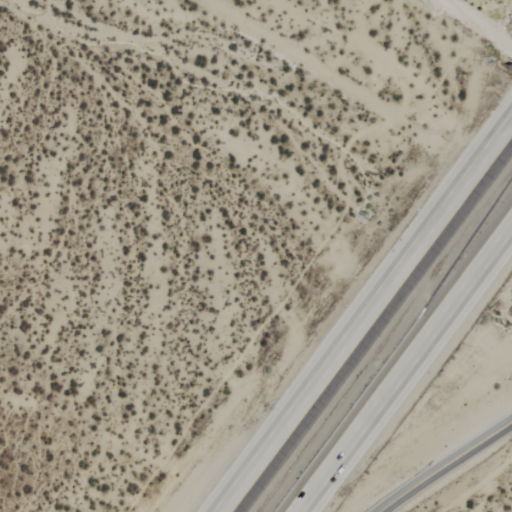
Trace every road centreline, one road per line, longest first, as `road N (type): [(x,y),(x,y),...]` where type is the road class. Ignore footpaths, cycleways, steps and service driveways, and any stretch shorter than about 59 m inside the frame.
road 1 (motorway): [(511,113),(220,511)]
road 2 (motorway): [(293,511),(511,221)]
road 3 (tertiary): [(384,511),(511,424)]
